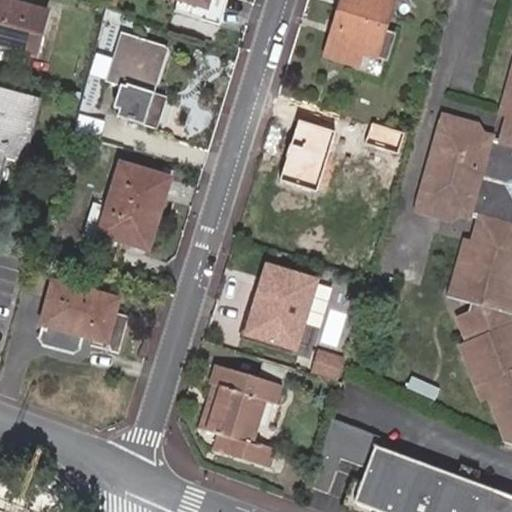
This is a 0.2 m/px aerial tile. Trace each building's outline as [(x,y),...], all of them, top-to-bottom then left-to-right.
[(0,0),(0,45),(35,55),(48,13),(0,0)] [(381,34),(391,0),(341,0),(325,58),(357,68),(361,53),(385,60),(392,38),(381,34)] [(150,97),(164,47),(121,35),(107,81),(127,87),(119,117),(158,128),(166,101),(150,97)] [(511,70),(504,97),(511,99),(511,100),(508,114),(500,140),(493,138),(494,135),(483,132),(478,126),(443,115),(428,169),(425,178),(416,209),(449,220),(463,216),(470,218),(472,213),(479,216),(473,239),(468,255),(460,253),(447,298),(471,305),(469,313),(456,317),(465,344),(459,346),(474,388),(481,385),(486,400),(500,442),(511,444),(511,314),(511,315),(511,314),(511,70)] [(0,170),(5,153),(23,158),(39,100),(0,90),(0,170)] [(500,112),(508,114),(511,100),(511,99),(504,97),(500,112)] [(149,246),(170,177),(123,164),(110,208),(101,206),(94,230),(149,246)] [(468,255),(473,239),(465,237),(460,253),(468,255)] [(252,324),(298,339),(314,283),(268,269),(252,324)] [(83,349),(87,332),(110,337),(115,347),(122,349),(131,312),(117,308),(120,297),(57,281),(53,295),(44,333),(48,340),(83,349)] [(295,350),(298,339),(252,324),(249,335),(295,350)] [(344,373),(344,351),(319,351),(319,373),(344,373)] [(219,393),(261,407),(262,405),(272,408),(278,389),(214,368),(208,387),(212,388),(220,391),(219,393)] [(479,403),(486,400),(481,385),(474,388),(479,403)] [(219,393),(211,391),(197,432),(206,435),(219,393)] [(248,448),(261,407),(219,393),(206,435),(218,439),(213,456),(267,472),(274,453),(257,447),(256,451),(248,448)] [(511,511),(511,500),(474,486),(456,479),(375,449),(378,438),(330,420),(310,489),(325,495),(338,460),(365,470),(359,483),(352,504),(371,511),(511,511)] [(474,486),(478,474),(460,468),(456,479),(474,486)] [(371,511),(352,504),(359,483),(350,480),(338,511),(371,511)] [(45,511),(0,495),(0,511),(45,511)]
